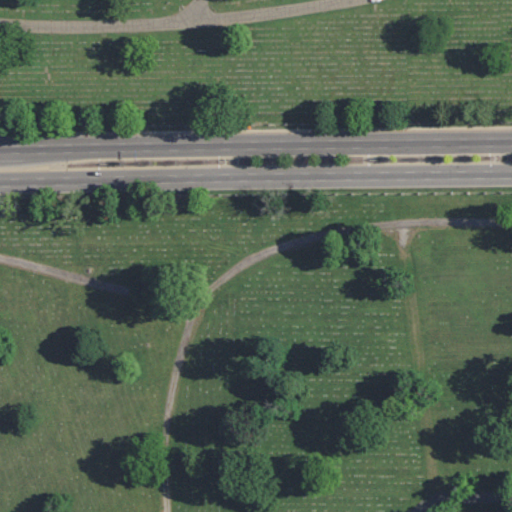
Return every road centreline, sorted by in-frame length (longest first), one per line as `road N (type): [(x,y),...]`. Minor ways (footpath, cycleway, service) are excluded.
road 1 (primary): [(0,182),(511,174)]
road 2 (primary): [(511,142),(25,149)]
